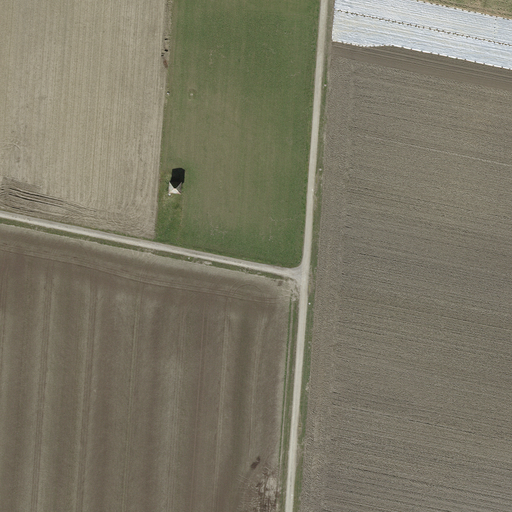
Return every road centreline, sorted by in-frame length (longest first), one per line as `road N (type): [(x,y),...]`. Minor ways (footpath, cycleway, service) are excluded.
road 1 (track): [(290,511),(305,276),(0,215)]
road 2 (residential): [(326,0),(305,276)]
